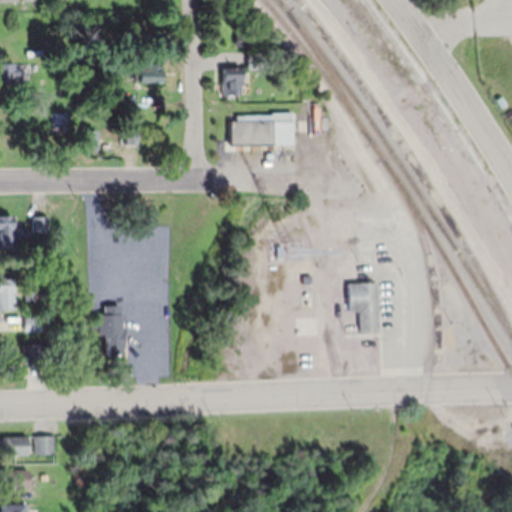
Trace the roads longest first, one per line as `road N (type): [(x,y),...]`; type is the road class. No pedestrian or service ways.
road 1 (residential): [(0,405),(511,387)]
road 2 (residential): [(300,184),(0,181)]
road 3 (residential): [(396,0),(511,175)]
road 4 (residential): [(193,183),(188,0)]
